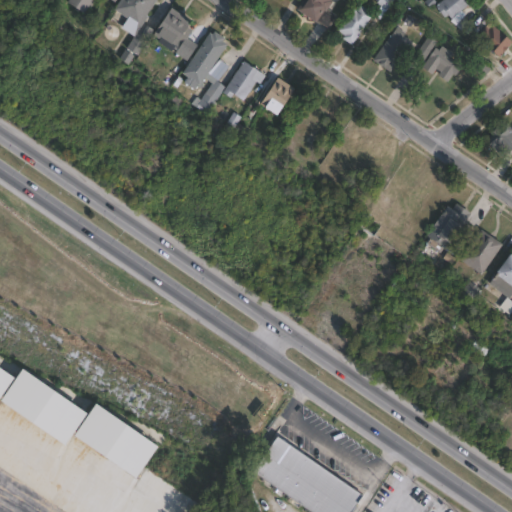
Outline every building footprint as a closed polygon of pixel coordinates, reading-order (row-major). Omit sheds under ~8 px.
[(116,0),(115,2),(112,0),(95,0),(87,14),(68,2),(69,0),(116,0)] [(149,16),(136,36),(123,28),(129,18),(116,10),(122,0),(157,0),(147,15),(149,16)] [(328,0),(329,1),(324,9),(326,10),(326,9),(335,15),(325,30),(294,9),(299,0),(328,0)] [(390,0),(378,19),(372,15),(379,6),(374,3),(376,0),(390,0)] [(459,10),(463,15),(461,17),(467,23),(459,31),(449,20),(445,15),(443,17),(433,6),(440,0),(462,0),(466,4),(459,10)] [(357,4),(371,13),(350,46),(339,39),(342,34),(335,30),(350,6),(354,8),(357,4)] [(194,31),(181,52),(154,34),(172,8),(192,21),(188,27),(194,31)] [(490,24),(510,42),(496,57),(473,36),(483,25),(486,28),(490,24)] [(404,33),(398,41),(405,46),(387,72),(370,59),(388,34),(389,34),(394,26),(404,33)] [(441,33),(419,65),(411,59),(433,27),(441,33)] [(216,32),(225,38),(223,41),(229,45),(221,59),(230,67),(220,80),(211,73),(202,86),(183,73),(210,32),(214,35),(216,32)] [(439,46),(450,54),(448,57),(459,66),(452,75),(450,74),(445,82),(436,75),(438,72),(434,69),(430,74),(420,67),(434,47),(437,49),(439,46)] [(266,75),(261,84),(256,81),(244,99),(236,94),(233,98),(224,92),(245,61),(266,75)] [(295,89),(277,115),(262,105),(279,78),(295,89)] [(226,86),(208,114),(193,104),(198,97),(202,100),(215,79),(226,86)] [(503,122),(510,129),(511,128),(511,129),(511,144),(502,154),(498,150),(496,153),(490,147),(483,140),(489,134),(487,132),(495,125),(497,128),(503,122)] [(457,204),(471,214),(467,220),(476,226),(469,236),(461,229),(447,249),(445,247),(440,253),(427,243),(431,237),(428,235),(450,206),(454,209),(457,204)] [(503,245),(482,274),(461,259),(483,230),(503,245)] [(511,293),(507,299),(490,284),(511,258),(511,293)] [(364,495),(352,511),(311,511),(253,472),(278,436),(364,495)]
